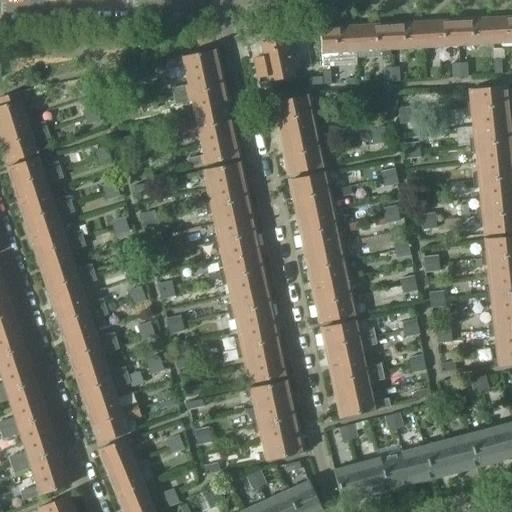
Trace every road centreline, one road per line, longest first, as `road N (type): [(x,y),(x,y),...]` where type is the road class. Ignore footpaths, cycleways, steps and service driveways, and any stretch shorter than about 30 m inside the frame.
road 1 (residential): [(221,0),(333,511)]
road 2 (residential): [(96,511),(0,233)]
road 3 (residential): [(208,0),(0,8)]
